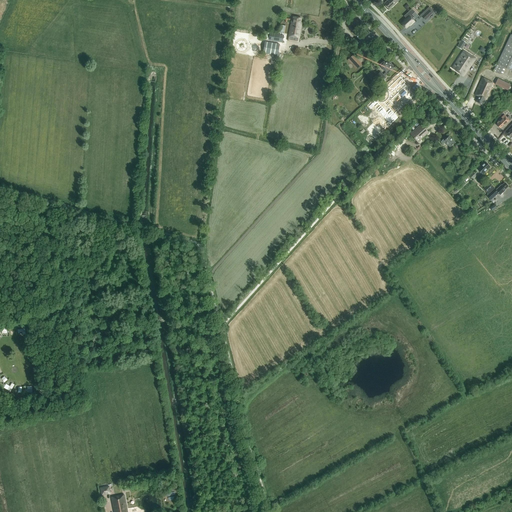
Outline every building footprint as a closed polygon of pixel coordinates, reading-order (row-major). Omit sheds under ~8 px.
[(387,8),(389,10),(399,0),(398,0),(388,0),(387,1),(384,4),(385,6),(385,7),(386,8),(387,8)] [(414,21),(419,17),(414,12),(411,9),(404,16),(406,19),(404,20),(404,21),(401,24),(406,29),(409,26),(414,22),(414,21)] [(425,13),(422,16),(423,18),(425,20),(428,17),(432,13),(430,12),(429,10),(425,13)] [(299,38),(302,24),(300,24),(301,18),(293,17),(293,18),(292,18),(291,23),(292,23),(292,24),(291,24),(289,36),(299,38)] [(270,33),(269,41),(282,43),(283,35),(270,33)] [(511,34),(511,35),(511,34),(493,71),(500,74),(503,66),(511,70),(511,34)] [(466,43),(461,40),(457,47),(461,50),(466,43)] [(279,45),(264,42),(262,53),(277,56),(279,45)] [(451,68),(456,71),(464,76),(476,59),(463,51),(451,68)] [(361,64),(353,55),(347,59),(356,69),(361,64)] [(385,76),(387,74),(394,67),(386,59),(379,65),(385,72),(383,74),(385,76)] [(380,72),(374,78),(379,83),(385,77),(380,72)] [(402,81),(399,78),(385,90),(386,91),(386,92),(387,92),(387,93),(387,94),(387,95),(387,96),(387,97),(387,98),(387,99),(386,99),(386,100),(385,101),(384,101),(384,102),(383,102),(383,103),(382,103),(381,103),(380,103),(379,103),(378,103),(377,103),(376,103),(376,102),(375,102),(374,102),(374,101),(367,108),(369,110),(372,108),(387,123),(385,125),(387,127),(390,125),(394,121),(397,119),(396,118),(393,115),(413,96),(403,85),(404,84),(402,81)] [(485,100),(486,100),(494,84),(482,78),(474,94),(478,96),(475,102),(481,105),(482,103),(485,105),(487,102),(485,101),(485,100)] [(510,85),(497,78),(495,84),(508,91),(510,85)] [(507,118),(504,115),(499,120),(497,122),(498,123),(496,124),(500,128),(504,125),(511,119),(509,116),(507,118)] [(418,142),(428,132),(421,124),(410,133),(418,142)] [(455,142),(449,136),(446,138),(445,137),(440,142),(442,144),(445,142),(450,147),(455,142)] [(486,170),(490,167),(485,162),(482,165),(481,165),(477,169),(482,174),(487,170),(486,170)] [(501,185),(496,190),(494,188),(486,196),(490,200),(497,194),(498,195),(499,194),(500,195),(505,190),(504,190),(508,186),(505,182),(501,185)] [(488,193),(494,187),(489,183),(483,188),(488,193)] [(26,324),(15,325),(16,336),(27,335),(26,324)] [(0,327),(0,332),(2,337),(9,336),(9,326),(0,327)] [(38,338),(27,343),(30,349),(41,344),(38,338)] [(40,360),(39,355),(29,357),(31,363),(40,360)] [(41,365),(32,367),(33,376),(43,373),(41,365)] [(0,384),(1,386),(9,379),(3,373),(0,374),(0,384)] [(43,373),(33,376),(35,383),(45,381),(43,373)] [(10,393),(16,383),(9,379),(1,386),(10,393)] [(45,381),(35,383),(32,384),(33,395),(38,395),(48,391),(45,381)] [(23,396),(23,385),(16,383),(10,393),(17,397),(23,396)] [(33,395),(32,384),(23,385),(23,396),(33,395)] [(101,495),(110,493),(109,486),(99,488),(101,495)] [(127,511),(124,495),(111,497),(113,511),(127,511)]
